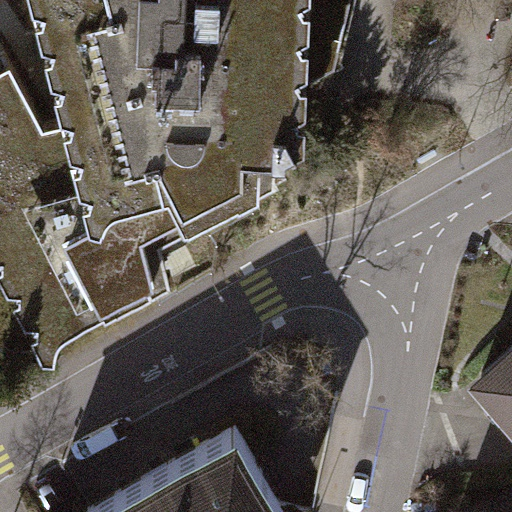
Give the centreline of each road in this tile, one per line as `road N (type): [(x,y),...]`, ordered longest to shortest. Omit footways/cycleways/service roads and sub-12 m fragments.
road 1 (residential): [(0,447),(265,296),(433,228)]
road 2 (residential): [(370,511),(433,228)]
